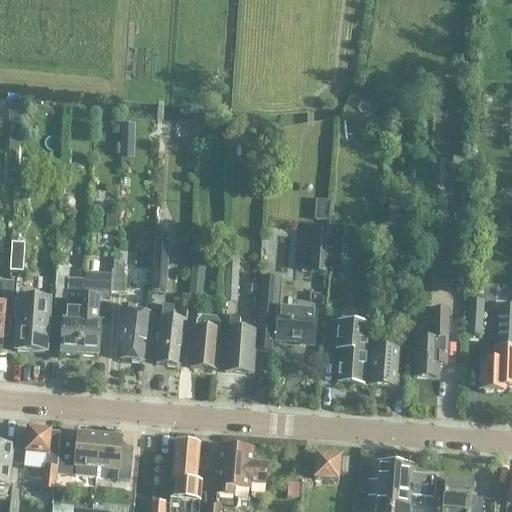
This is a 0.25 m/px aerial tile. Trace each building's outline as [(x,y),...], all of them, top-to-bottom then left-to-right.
[(137,125),(124,125),(123,153),(137,154),(137,125)] [(28,192),(29,183),(30,170),(17,169),(16,191),(28,192)] [(316,220),(331,221),(332,201),(317,200),(316,220)] [(313,232),(310,274),(326,276),(330,234),(313,232)] [(169,245),(156,244),(154,293),(167,294),(169,245)] [(24,246),(12,246),(10,275),(21,276),(24,246)] [(463,254),(442,254),(441,285),(462,286),(463,254)] [(192,261),(188,303),(202,304),(205,262),(192,261)] [(225,305),(237,306),(239,261),(227,261),(225,305)] [(83,283),(80,358),(98,359),(100,327),(97,327),(98,302),(110,303),(110,296),(122,296),(124,265),(113,264),(113,273),(111,273),(111,278),(84,276),(83,283)] [(80,358),(83,283),(68,282),(68,270),(55,270),(54,302),(65,302),(64,324),(60,324),(58,357),(80,358)] [(283,281),(263,280),(258,352),(272,353),(273,344),(314,347),(317,312),(281,310),(283,281)] [(0,350),(2,351),(3,338),(8,338),(12,286),(0,284),(0,350)] [(23,301),(22,305),(16,305),(15,320),(21,321),(18,353),(46,355),(50,303),(23,301)] [(467,337),(482,337),(484,302),(469,302),(467,337)] [(175,309),(164,308),(157,367),(180,370),(186,324),(174,323),(175,309)] [(123,309),(120,337),(124,337),(121,362),(145,365),(151,317),(135,315),(136,310),(123,309)] [(415,342),(413,380),(439,381),(440,365),(447,366),(449,313),(432,312),(431,343),(415,342)] [(511,316),(498,316),(497,349),(511,349),(511,316)] [(224,374),(253,377),(256,334),(239,333),(240,320),(229,319),(224,374)] [(364,388),(367,354),(370,327),(366,327),(366,323),(342,322),(342,325),(338,325),(336,354),(340,355),(338,386),(364,388)] [(196,331),(191,371),(216,374),(221,334),(196,331)] [(367,388),(395,391),(397,391),(400,352),(370,350),(367,388)] [(511,389),(511,351),(495,351),(495,362),(482,362),(481,392),(505,394),(505,389),(511,389)] [(27,431),(25,455),(46,457),(42,491),(54,492),(59,435),(51,434),(27,431)] [(56,477),(74,479),(96,480),(97,471),(100,437),(78,435),(77,445),(59,443),(56,477)] [(100,437),(97,471),(118,472),(117,482),(130,483),(133,450),(121,449),(122,439),(100,437)] [(175,444),(171,499),(201,501),(202,484),(196,483),(196,479),(197,479),(200,446),(175,444)] [(13,448),(0,446),(0,489),(9,490),(13,448)] [(251,487),(266,488),(267,466),(252,465),(253,451),(221,448),(217,497),(235,498),(236,491),(251,492),(251,487)] [(340,460),(316,457),(314,482),(338,484),(339,476),(347,477),(348,461),(340,460)] [(377,466),(373,511),(409,511),(413,469),(377,466)] [(446,483),(442,511),(482,511),(484,500),(471,498),(472,486),(446,483)]
